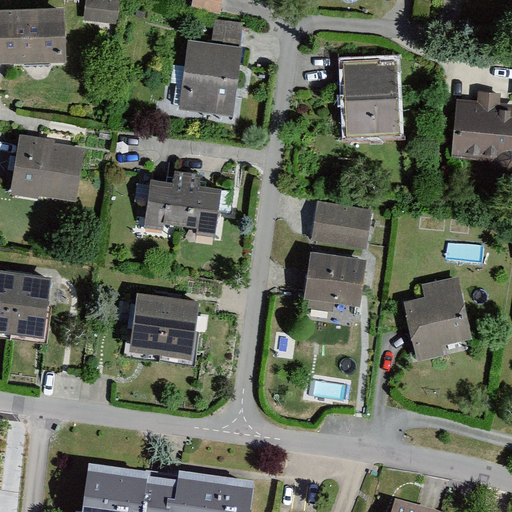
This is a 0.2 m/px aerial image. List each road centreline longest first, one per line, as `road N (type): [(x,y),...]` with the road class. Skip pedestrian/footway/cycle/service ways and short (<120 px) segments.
road 1 (residential): [(240,432),(288,52)]
road 2 (residential): [(511,481),(378,449),(240,432)]
road 3 (residential): [(240,432),(0,401)]
